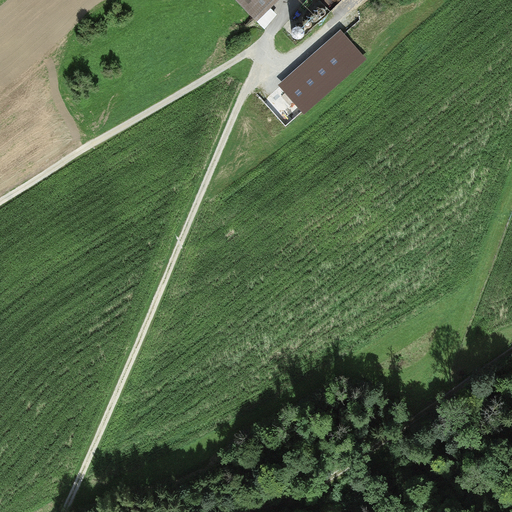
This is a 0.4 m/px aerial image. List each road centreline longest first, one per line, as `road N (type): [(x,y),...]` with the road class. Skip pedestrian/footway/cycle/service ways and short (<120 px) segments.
road 1 (track): [(358,0),(301,50),(271,57),(263,45),(65,511)]
road 2 (track): [(0,199),(97,135),(263,45),(300,0)]
road 3 (track): [(511,351),(340,473),(280,502),(236,511)]
